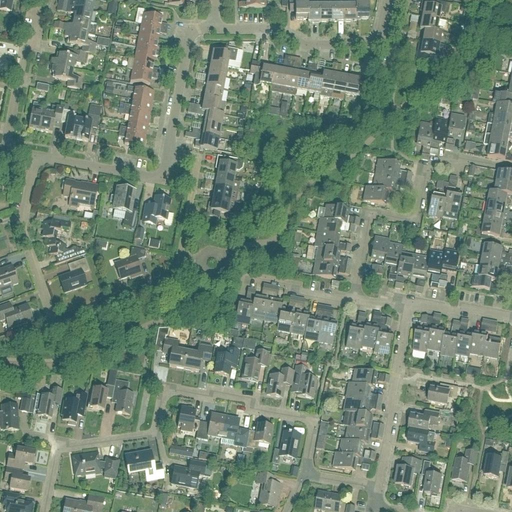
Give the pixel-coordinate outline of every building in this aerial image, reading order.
[(0,3),(0,10),(11,13),(13,2),(12,2),(11,0),(0,0),(1,0),(0,3)] [(59,0),(58,0),(58,6),(92,13),(94,1),(90,0),(77,0),(77,3),(59,0)] [(196,0),(169,0),(168,5),(187,9),(189,3),(196,4),(196,0)] [(264,0),(245,0),(245,4),(238,4),(238,9),(265,9),(264,0)] [(307,21),(307,24),(319,23),(319,0),(314,0),(315,6),(308,6),(307,6),(307,21)] [(319,0),(319,6),(319,23),(332,23),(331,6),(331,2),(331,0),(319,0)] [(331,2),(331,6),(332,23),(344,23),(344,6),(343,0),(338,0),(339,2),(331,2)] [(347,0),(343,0),(344,6),(344,23),(356,23),(356,21),(356,6),(355,6),(348,6),(347,0)] [(423,13),(422,18),(438,22),(440,13),(448,15),(450,5),(422,0),(421,0),(420,12),(423,13)] [(295,21),(307,21),(307,6),(308,6),(307,4),(301,4),(301,1),(289,1),(289,13),(295,13),(295,21)] [(355,4),(355,6),(356,6),(356,21),(368,20),(368,3),(355,4)] [(74,16),(73,22),(90,25),(92,13),(58,6),(56,13),(74,16)] [(142,15),(140,27),(167,32),(168,26),(161,25),(162,19),(142,15)] [(419,31),(424,31),(436,33),(437,28),(442,29),(444,27),(445,23),(438,22),(422,18),(419,31)] [(53,30),(65,33),(65,32),(88,36),(90,25),(73,22),(72,27),(54,24),(53,30)] [(140,27),(138,38),(157,41),(159,35),(166,36),(167,32),(140,27)] [(424,31),(422,43),(439,46),(441,34),(436,33),(424,31)] [(82,48),(81,54),(86,55),(94,56),(95,45),(86,44),(88,36),(65,32),(65,33),(64,39),(70,40),(69,46),(82,48)] [(138,38),(136,49),(162,54),(163,49),(156,48),(157,41),(138,38)] [(439,46),(422,43),(421,49),(418,48),(416,60),(427,62),(429,57),(442,59),(445,47),(439,46)] [(136,49),(134,60),(153,64),(154,57),(161,59),(162,54),(136,49)] [(212,53),(210,65),(227,68),(228,62),(235,63),(237,52),(221,49),(220,54),(212,53)] [(51,60),(50,67),(73,71),(74,64),(84,66),(86,55),(81,54),(73,52),(72,58),(59,56),(58,62),(51,60)] [(288,62),(282,95),(294,98),(295,91),(298,75),(292,73),(293,69),(292,69),(294,59),(289,59),(289,62),(288,62)] [(134,60),(132,71),(158,76),(159,71),(152,70),(153,64),(134,60)] [(282,95),(288,62),(284,61),(282,72),(275,70),(271,87),(270,93),(282,95)] [(270,66),(252,63),(249,75),(255,76),(252,87),(256,88),(259,86),(259,85),(271,87),(275,70),(269,69),(270,66)] [(210,65),(208,77),(225,80),(227,68),(210,65)] [(319,98),(330,100),(336,72),(337,66),(332,65),(330,75),(323,74),(322,79),(320,91),(319,96),(319,98)] [(40,75),(47,73),(45,66),(37,68),(40,75)] [(295,91),(307,93),(310,77),(312,67),(307,66),(306,76),(298,75),(295,91)] [(73,71),(50,67),(49,73),(55,74),(54,80),(68,83),(67,89),(79,91),(81,80),(72,78),(73,71)] [(307,93),(319,96),(320,91),(322,79),(314,78),(316,68),(312,67),(310,77),(307,93)] [(158,76),(132,71),(130,83),(149,86),(150,80),(157,81),(158,76)] [(330,100),(342,102),(343,95),(344,95),(347,79),(340,77),(341,73),(340,73),(336,72),(330,100)] [(197,82),(196,87),(202,88),(206,89),(222,92),(225,80),(208,77),(207,84),(197,82)] [(352,80),(347,79),(344,95),(356,97),(357,90),(363,91),(365,79),(353,77),(352,80)] [(35,92),(47,94),(48,87),(37,85),(35,92)] [(133,95),(132,101),(151,105),(154,93),(127,88),(126,93),(133,95)] [(206,89),(204,101),(220,104),(222,92),(206,89)] [(493,105),(498,106),(510,109),(511,108),(511,107),(511,97),(509,97),(494,94),(493,105),(489,104),(489,105),(493,106),(493,105)] [(124,106),(123,111),(149,116),(151,105),(132,101),(131,107),(124,106)] [(189,106),(188,110),(201,112),(218,115),(223,116),(225,104),(220,104),(204,101),(202,108),(189,106)] [(28,130),(40,132),(43,113),(37,112),(38,105),(33,104),(28,130)] [(498,106),(496,117),(511,119),(511,108),(510,109),(498,106)] [(53,126),(59,128),(60,123),(63,112),(63,110),(53,108),(51,114),(43,113),(40,132),(51,135),(53,126)] [(205,118),(204,125),(221,128),(223,116),(218,115),(188,110),(187,114),(205,118)] [(129,117),(128,123),(147,127),(149,116),(123,111),(122,116),(129,117)] [(64,139),(76,141),(80,122),(73,120),(74,114),(63,112),(60,123),(67,125),(64,139)] [(80,122),(76,141),(87,143),(90,129),(97,130),(99,119),(88,116),(86,123),(80,122)] [(450,116),(449,124),(447,136),(461,139),(465,119),(450,116)] [(491,116),(489,126),(494,127),(494,128),(511,130),(511,119),(496,117),(491,116)] [(435,121),(433,128),(434,128),(431,140),(430,147),(429,156),(436,157),(438,147),(440,147),(440,145),(445,146),(445,143),(446,143),(446,141),(447,136),(449,124),(435,121)] [(120,128),(119,133),(145,138),(147,127),(128,123),(127,130),(120,128)] [(204,125),(202,137),(218,140),(221,128),(204,125)] [(434,128),(433,128),(420,125),(416,145),(423,146),(420,161),(428,162),(429,156),(430,147),(431,140),(434,128)] [(488,126),(486,137),(492,138),(509,141),(511,141),(511,130),(494,128),(494,127),(489,126),(488,126)] [(145,138),(119,133),(118,138),(125,140),(124,146),(143,150),(145,138)] [(192,135),(185,134),(185,138),(196,140),(194,148),(216,152),(218,140),(202,137),(198,136),(192,135)] [(484,147),(486,148),(509,152),(511,148),(511,147),(508,145),(509,141),(492,138),(486,137),(484,147)] [(445,143),(445,146),(444,152),(452,153),(454,142),(446,141),(446,143),(445,143)] [(464,144),(462,152),(469,154),(471,146),(464,144)] [(509,152),(486,148),(485,149),(490,150),(488,160),(511,164),(511,159),(509,152)] [(218,170),(217,176),(234,179),(235,172),(239,172),(242,170),(243,165),(244,162),(229,160),(217,158),(215,170),(218,170)] [(377,162),(375,176),(394,180),(397,165),(377,162)] [(400,173),(399,180),(410,183),(411,175),(400,173)] [(493,182),(493,183),(511,186),(511,175),(498,173),(497,183),(493,182)] [(234,179),(217,176),(215,188),(238,192),(239,186),(233,185),(234,179)] [(375,176),(372,189),(372,190),(385,192),(385,193),(391,194),(394,180),(375,176)] [(449,178),(448,185),(447,189),(454,191),(457,179),(449,178)] [(410,183),(399,180),(398,188),(409,190),(410,183)] [(69,206),(77,208),(78,203),(93,205),(96,188),(66,182),(63,197),(70,199),(69,206)] [(447,189),(448,185),(437,183),(436,191),(439,191),(437,199),(431,198),(427,218),(441,221),(443,213),(442,213),(445,194),(446,189),(447,189)] [(496,184),(495,194),(508,197),(511,197),(511,186),(493,183),(493,184),(496,184)] [(238,192),(215,188),(213,200),(235,204),(238,192)] [(372,190),(372,189),(366,188),(363,203),(382,207),(385,193),(385,192),(372,190)] [(115,205),(114,211),(125,213),(122,228),(133,230),(137,212),(130,210),(133,194),(117,192),(116,198),(111,197),(109,204),(115,205)] [(391,204),(398,206),(400,195),(393,194),(391,204)] [(460,197),(445,194),(442,213),(443,213),(456,216),(460,197)] [(484,203),(508,208),(511,204),(510,203),(511,201),(511,197),(508,197),(495,194),(490,194),(488,203),(484,203)] [(164,224),(165,226),(169,227),(171,225),(172,216),(167,215),(170,201),(155,199),(153,208),(145,207),(142,224),(154,226),(155,220),(164,222),(164,224)] [(235,204),(213,200),(212,205),(209,205),(206,217),(218,219),(219,213),(233,216),(235,204)] [(488,205),(486,215),(511,219),(511,214),(509,215),(508,213),(510,213),(508,208),(484,203),(484,204),(488,205)] [(325,207),(323,221),(339,224),(339,225),(342,225),(345,211),(325,207)] [(122,227),(122,216),(114,215),(113,226),(122,227)] [(480,224),(480,225),(504,229),(507,225),(506,224),(508,222),(509,223),(511,223),(511,219),(486,215),(484,225),(480,224)] [(348,218),(347,226),(354,227),(358,228),(359,220),(348,218)] [(319,220),(316,234),(336,238),(339,225),(339,224),(323,221),(319,220)] [(75,259),(77,249),(58,246),(57,249),(54,249),(57,234),(60,235),(61,231),(69,233),(70,225),(51,221),(50,225),(43,223),(40,239),(47,240),(44,255),(56,257),(58,265),(75,259)] [(354,227),(347,226),(343,225),(342,232),(353,235),(354,227)] [(504,229),(480,225),(484,226),(482,236),(500,240),(511,241),(511,236),(507,236),(504,237),(504,235),(505,234),(504,229)] [(139,249),(141,233),(134,233),(132,248),(139,249)] [(313,249),(317,249),(334,252),(337,252),(349,255),(351,247),(335,244),(336,238),(316,234),(313,249)] [(389,242),(374,239),(373,243),(370,246),(372,248),(370,258),(384,261),(387,245),(388,245),(389,242)] [(388,282),(395,283),(396,279),(397,274),(400,254),(401,255),(402,248),(388,245),(387,245),(384,261),(383,264),(390,266),(387,281),(388,282)] [(485,247),(483,257),(511,262),(511,258),(508,260),(504,250),(485,247)] [(130,260),(114,266),(120,282),(133,277),(134,279),(141,276),(136,262),(144,259),(145,252),(131,249),(129,258),(130,260)] [(317,249),(315,263),(335,266),(337,252),(334,252),(317,249)] [(441,271),(455,273),(458,255),(444,252),(443,256),(441,271)] [(426,272),(426,273),(440,275),(441,271),(443,256),(429,253),(428,260),(426,272)] [(400,254),(397,274),(410,277),(414,257),(401,255),(400,254)] [(414,257),(410,277),(425,280),(426,273),(426,272),(428,260),(414,257)] [(477,268),(480,269),(481,268),(501,272),(504,268),(503,267),(506,265),(509,265),(511,268),(511,267),(511,262),(483,257),(481,267),(477,267),(477,268)] [(67,266),(70,274),(58,279),(64,295),(86,288),(81,275),(89,272),(84,260),(67,266)] [(340,260),(339,267),(350,269),(351,262),(340,260)] [(335,266),(315,263),(312,277),(332,281),(335,266)] [(0,295),(1,299),(13,295),(10,287),(17,285),(11,267),(0,271),(0,295)] [(350,269),(339,267),(338,275),(348,277),(350,269)] [(372,267),(371,274),(381,276),(383,269),(372,267)] [(474,278),(479,279),(492,281),(495,282),(503,284),(503,283),(511,285),(511,280),(508,280),(506,281),(503,280),(502,277),(501,272),(481,268),(480,269),(477,268),(477,267),(476,267),(474,278)] [(439,276),(439,279),(439,280),(437,287),(438,287),(445,288),(447,278),(439,276)] [(439,280),(439,279),(432,278),(429,289),(437,291),(438,287),(437,287),(439,280)] [(492,281),(479,279),(474,278),(472,289),(491,293),(491,292),(495,289),(491,285),(492,281)] [(395,283),(394,289),(401,291),(404,280),(396,279),(395,283)] [(414,293),(422,295),(424,284),(416,282),(414,293)] [(250,320),(264,323),(267,303),(268,303),(269,298),(268,298),(270,287),(263,286),(260,302),(253,300),(249,320),(250,320)] [(268,298),(269,298),(276,300),(278,289),(270,287),(268,298)] [(249,327),(250,320),(249,320),(253,300),(255,292),(248,290),(245,306),(238,305),(234,324),(249,327)] [(287,309),(295,310),(297,300),(289,298),(287,309)] [(297,300),(295,310),(303,312),(305,301),(297,300)] [(264,323),(277,326),(278,326),(280,312),(281,313),(282,306),(268,303),(267,303),(264,323)] [(0,322),(6,320),(10,330),(30,323),(25,307),(12,312),(10,305),(0,308),(0,322)] [(303,341),(318,344),(325,308),(317,307),(314,322),(308,321),(305,338),(304,338),(303,341)] [(325,308),(318,344),(332,347),(336,327),(329,325),(332,310),(325,308)] [(276,332),(290,335),(294,315),(281,313),(280,312),(278,326),(277,326),(276,332)] [(360,348),(373,351),(374,351),(377,335),(378,331),(380,319),(381,315),(373,314),(370,330),(363,329),(362,332),(363,332),(359,348),(360,348)] [(290,335),(304,338),(305,338),(308,321),(309,318),(294,315),(290,335)] [(358,315),(356,326),(364,327),(366,316),(358,315)] [(434,316),(433,319),(432,327),(439,328),(442,317),(434,316)] [(427,354),(427,351),(431,332),(432,328),(432,327),(433,319),(423,317),(421,325),(424,325),(423,333),(416,332),(412,352),(427,354)] [(374,351),(373,351),(373,354),(387,357),(391,338),(385,336),(386,328),(389,329),(391,321),(380,319),(378,331),(377,335),(374,351)] [(469,359),(470,356),(472,340),(472,339),(466,338),(469,322),(461,321),(461,324),(458,337),(458,340),(455,356),(456,356),(469,359)] [(480,332),(488,333),(490,323),(483,321),(480,332)] [(455,360),(456,356),(455,356),(458,340),(458,337),(461,324),(453,323),(450,339),(445,338),(444,338),(441,353),(440,357),(455,360)] [(490,323),(488,333),(496,335),(498,324),(490,323)] [(359,352),(360,348),(359,348),(363,332),(362,332),(349,329),(345,349),(359,352)] [(427,351),(441,353),(444,338),(445,338),(445,335),(431,332),(427,351)] [(470,356),(483,358),(487,339),(473,336),(472,339),(472,340),(470,356)] [(487,339),(483,358),(498,361),(501,341),(487,339)] [(168,368),(183,371),(187,354),(176,352),(178,343),(164,341),(162,355),(171,357),(168,368)] [(187,354),(183,371),(198,374),(200,362),(209,364),(212,350),(198,347),(197,356),(187,354)] [(218,357),(214,376),(228,379),(230,366),(236,367),(239,353),(228,351),(226,359),(218,357)] [(241,381),(257,384),(260,368),(266,369),(269,356),(257,353),(255,363),(245,362),(241,381)] [(307,371),(296,369),(291,396),(297,397),(296,398),(312,401),(316,381),(305,379),(307,371)] [(266,397),(282,400),(284,391),(283,391),(284,386),(290,387),(292,374),(282,372),(281,380),(270,378),(266,397)] [(354,372),(352,386),(368,389),(368,390),(371,390),(374,376),(354,372)] [(377,383),(388,386),(389,379),(378,376),(377,383)] [(114,389),(112,401),(118,402),(115,415),(129,417),(133,397),(124,395),(126,387),(115,385),(114,389)] [(349,385),(346,399),(365,403),(365,402),(368,390),(368,389),(352,386),(349,385)] [(428,404),(447,408),(449,399),(456,400),(459,389),(445,386),(443,393),(431,390),(428,404)] [(106,400),(112,401),(114,389),(106,387),(105,393),(93,391),(90,410),(104,413),(106,400)] [(39,413),(38,418),(41,418),(41,422),(48,423),(48,420),(51,420),(54,406),(60,407),(62,392),(52,390),(50,399),(37,396),(33,417),(34,412),(39,413)] [(62,423),(68,424),(67,427),(75,428),(75,425),(76,425),(78,411),(84,412),(87,397),(76,395),(74,403),(66,402),(65,404),(63,404),(61,418),(63,418),(62,423)] [(370,404),(380,406),(382,398),(371,396),(370,403),(370,404)] [(345,414),(350,415),(350,414),(362,417),(364,410),(379,413),(380,406),(370,404),(370,403),(365,402),(365,403),(346,399),(343,414),(345,414)] [(20,412),(28,414),(30,402),(22,401),(20,412)] [(0,431),(1,433),(18,432),(17,407),(1,408),(2,415),(0,414),(0,431)] [(192,432),(197,433),(199,424),(199,421),(194,420),(195,414),(192,413),(192,410),(181,408),(177,429),(180,430),(180,433),(192,435),(192,432)] [(409,431),(411,431),(411,430),(428,434),(428,433),(429,426),(437,427),(439,416),(425,413),(424,419),(412,417),(409,431)] [(346,414),(344,428),(347,429),(366,432),(369,418),(362,417),(350,414),(350,415),(346,414)] [(208,438),(221,440),(225,419),(211,416),(209,426),(199,424),(197,433),(196,440),(207,442),(208,438)] [(220,445),(242,449),(246,450),(246,449),(248,437),(249,433),(237,431),(239,422),(225,419),(221,440),(220,445)] [(373,425),(371,433),(382,435),(383,427),(373,425)] [(248,437),(246,449),(257,451),(258,445),(269,447),(273,429),(257,426),(255,438),(248,437)] [(347,429),(344,442),(344,443),(360,445),(360,446),(364,447),(366,432),(347,429)] [(411,430),(411,431),(408,444),(421,447),(420,453),(433,456),(435,444),(428,443),(430,434),(428,433),(428,434),(411,430)] [(382,435),(371,433),(370,440),(381,442),(382,435)] [(271,465),(278,466),(280,458),(295,461),(300,438),(284,435),(280,453),(274,451),(271,465)] [(341,441),(338,456),(354,459),(354,460),(357,460),(358,459),(360,446),(360,445),(344,443),(344,442),(341,441)] [(7,468),(19,470),(20,464),(32,467),(34,454),(17,450),(15,457),(9,456),(7,468)] [(364,452),(363,460),(362,460),(370,462),(373,462),(375,455),(364,452)] [(126,462),(128,476),(144,473),(146,483),(164,480),(161,467),(153,468),(151,453),(127,457),(128,462),(126,462)] [(452,482),(467,485),(470,467),(475,468),(478,455),(467,453),(465,463),(456,461),(452,482)] [(484,478),(498,480),(501,468),(506,469),(509,455),(498,453),(497,461),(488,459),(484,478)] [(105,471),(104,475),(116,477),(118,463),(107,461),(107,465),(101,464),(99,464),(97,455),(72,458),(75,478),(100,475),(100,471),(102,470),(105,471)] [(338,456),(335,455),(332,469),(354,473),(355,467),(361,468),(360,470),(368,472),(370,462),(362,460),(363,460),(358,459),(357,460),(354,460),(354,459),(338,456)] [(396,486),(411,489),(414,475),(420,477),(422,464),(409,461),(407,470),(399,469),(396,486)] [(182,472),(182,471),(174,469),(171,487),(195,491),(198,477),(203,478),(205,466),(190,463),(188,473),(182,472)] [(425,494),(438,497),(441,478),(428,476),(431,465),(425,463),(422,477),(428,478),(425,494)] [(29,481),(17,479),(19,473),(6,470),(4,482),(10,483),(9,490),(27,494),(29,481)] [(280,487),(272,486),(273,479),(258,476),(256,486),(262,487),(258,507),(274,510),(277,496),(278,496),(280,487)] [(7,507),(6,511),(31,511),(33,506),(18,503),(19,498),(3,495),(1,506),(7,507)] [(316,511),(319,511),(338,511),(341,499),(319,495),(316,511)] [(89,497),(87,506),(65,502),(63,511),(101,511),(103,500),(89,497)]
